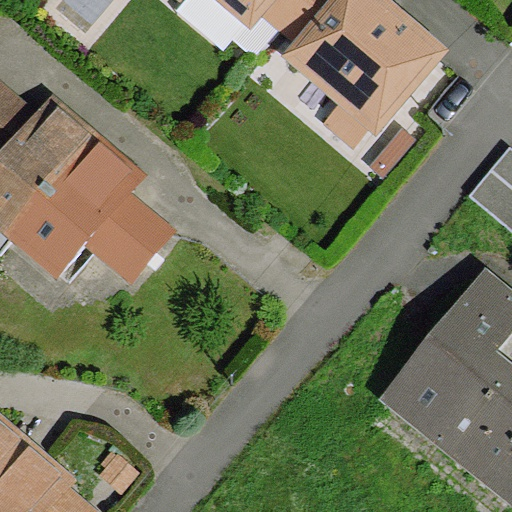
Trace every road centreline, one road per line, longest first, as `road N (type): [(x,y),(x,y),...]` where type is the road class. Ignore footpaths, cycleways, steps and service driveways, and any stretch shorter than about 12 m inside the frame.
road 1 (residential): [(511,93),(159,511)]
road 2 (unknown): [(335,303),(31,40)]
road 3 (unknown): [(504,102),(390,0)]
